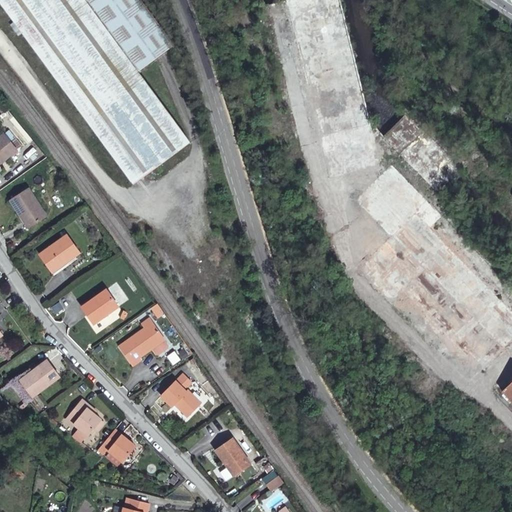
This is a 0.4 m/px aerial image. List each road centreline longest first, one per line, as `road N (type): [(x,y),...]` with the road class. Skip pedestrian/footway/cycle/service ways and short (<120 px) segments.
road 1 (tertiary): [(401,511),(378,489),(295,349),(182,0)]
road 2 (residential): [(0,252),(45,322),(224,511)]
